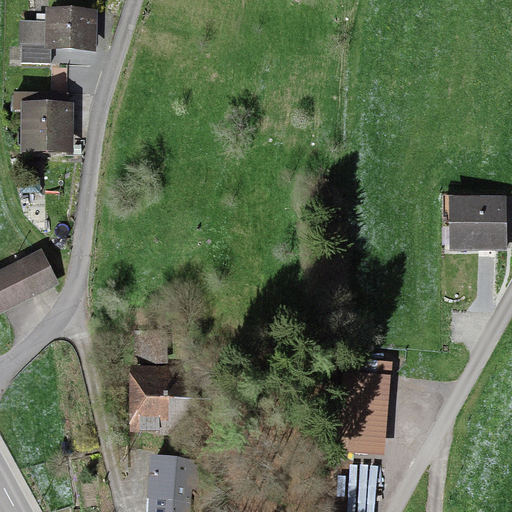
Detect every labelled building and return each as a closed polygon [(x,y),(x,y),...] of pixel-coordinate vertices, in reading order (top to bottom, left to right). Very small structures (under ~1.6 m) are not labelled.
[(53,27),(24,25),(22,63),(56,65),(57,49),(91,51),(92,17),(53,15),(53,27)] [(68,112),(29,112),(28,146),(68,146),(68,112)] [(508,205),(450,204),(450,249),(507,250),(508,205)] [(38,256),(24,264),(38,290),(52,282),(38,256)] [(24,264),(0,275),(0,304),(1,308),(38,290),(24,264)] [(163,334),(138,334),(137,360),(162,360),(163,334)] [(212,381),(144,377),(141,422),(176,424),(176,437),(208,439),(212,381)] [(193,511),(196,466),(153,463),(149,511),(193,511)]
